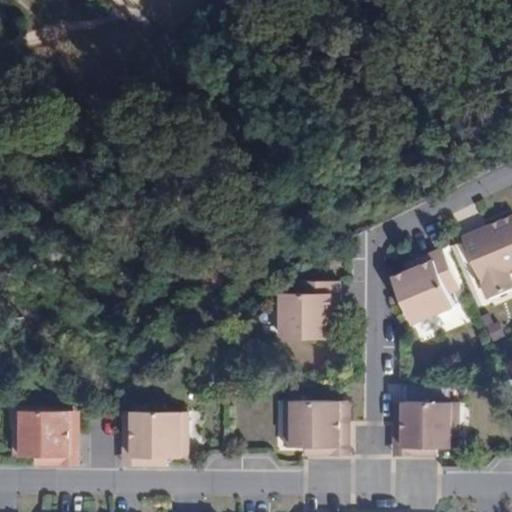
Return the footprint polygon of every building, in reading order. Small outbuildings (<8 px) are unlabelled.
[(511,215),(463,236),(490,297),(511,287),(511,281),(508,271),(511,269),(511,215)] [(443,247),(417,258),(421,264),(406,270),(393,275),(412,322),(454,305),(450,293),(461,289),(443,247)] [(421,264),(417,258),(404,263),(406,270),(421,264)] [(332,339),(333,322),(333,308),(340,307),(341,282),(296,280),(296,292),(282,292),(282,338),(332,339)] [(286,400),(285,426),(293,427),(294,401),(286,400)] [(351,414),(351,400),(341,401),(341,421),(351,421),(351,414)] [(284,445),(304,446),(307,446),(351,446),(351,421),(341,421),(341,401),(294,401),(293,427),(285,426),(284,445)] [(404,401),(396,401),(396,421),(403,421),(404,401)] [(396,446),(440,447),(443,447),(459,447),(459,429),(451,429),(452,401),(404,401),(403,421),(396,421),(396,446)] [(459,401),(452,401),(451,429),(459,429),(459,401)] [(37,456),(80,457),(80,431),(71,431),(71,412),(24,411),(24,438),(16,438),(15,456),(37,456)] [(16,411),(16,438),(24,438),(24,411),(16,411)] [(71,431),(80,431),(81,412),(71,412),(71,431)] [(126,421),(125,431),(135,432),(136,412),(126,412),(126,421)] [(135,432),(125,431),(125,458),(170,459),(191,459),(191,439),(183,439),(183,412),(136,412),(135,432)] [(192,412),(183,412),(183,439),(191,439),(192,412)] [(351,446),(307,446),(306,454),(351,454),(351,446)] [(396,446),(396,455),(440,455),(440,447),(396,446)]
